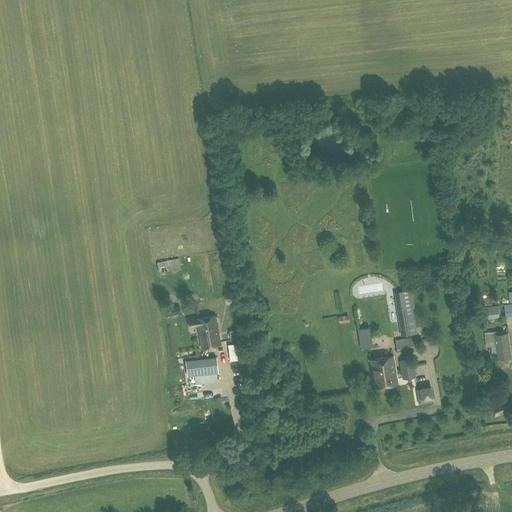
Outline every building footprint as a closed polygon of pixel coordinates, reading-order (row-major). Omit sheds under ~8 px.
[(181,268),(179,258),(157,262),(158,272),(181,268)] [(414,307),(411,288),(396,290),(398,309),(397,309),(401,335),(417,333),(412,307),(414,307)] [(163,308),(165,315),(181,313),(179,305),(163,308)] [(499,317),(497,305),(485,306),(487,318),(499,317)] [(216,314),(205,316),(207,331),(209,339),(219,337),(216,314)] [(338,316),(339,323),(349,321),(348,314),(338,316)] [(205,316),(197,318),(196,317),(188,318),(189,328),(198,326),(201,347),(220,344),(219,337),(209,339),(207,331),(205,316)] [(357,328),(360,348),(373,346),(370,326),(357,328)] [(508,332),(494,334),(497,359),(511,357),(508,332)] [(416,335),(394,340),(397,350),(418,345),(416,335)] [(237,359),(235,344),(228,345),(230,360),(237,359)] [(393,355),(370,359),(375,387),(397,383),(393,355)] [(216,356),(185,360),(187,376),(218,373),(216,356)] [(413,359),(400,361),(403,378),(415,376),(413,359)] [(416,389),(418,403),(433,401),(430,385),(428,385),(419,387),(419,388),(416,389)] [(491,407),(495,416),(507,411),(503,402),(491,407)]
